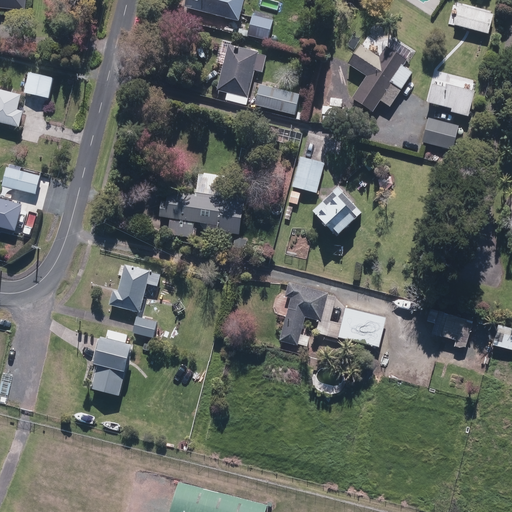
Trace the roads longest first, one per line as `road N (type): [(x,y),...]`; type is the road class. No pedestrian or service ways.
road 1 (residential): [(52,265),(127,0)]
road 2 (residential): [(511,35),(447,263)]
